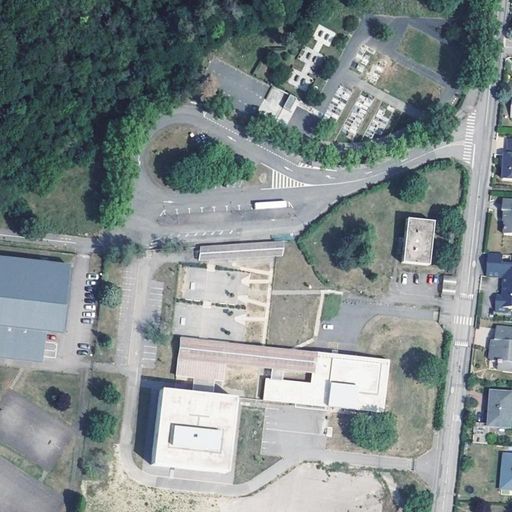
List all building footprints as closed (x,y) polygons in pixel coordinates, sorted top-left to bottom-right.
[(290,95),(283,107),(289,110),(296,98),(290,95)] [(511,143),(508,143),(507,157),(503,156),(501,181),(511,182),(511,143)] [(511,202),(503,202),(503,213),(505,214),(505,224),(506,224),(505,238),(511,237),(511,202)] [(426,267),(431,223),(405,221),(400,264),(426,267)] [(285,246),(201,250),(200,263),(283,259),(285,246)] [(503,256),(489,255),(487,279),(505,280),(504,296),(497,296),(497,311),(508,312),(508,310),(511,310),(511,267),(502,267),(503,256)] [(67,270),(0,260),(0,348),(41,353),(43,331),(60,333),(67,270)] [(183,299),(247,305),(250,273),(187,267),(183,299)] [(451,297),(454,278),(443,277),(441,296),(451,297)] [(511,330),(496,329),(495,342),(492,342),(489,344),(488,359),(493,363),(499,363),(499,365),(502,365),(502,368),(504,371),(511,372),(511,330)] [(191,397),(210,399),(212,383),(221,384),(223,366),(270,372),(268,383),(279,384),(281,373),(311,376),(313,357),(179,341),(175,379),(193,381),(191,397)] [(43,354),(54,356),(56,344),(46,342),(43,354)] [(41,353),(0,348),(0,357),(40,362),(41,353)] [(268,383),(265,383),(263,403),(380,417),(387,365),(313,357),(311,376),(310,388),(279,384),(268,383)] [(210,399),(191,397),(161,393),(153,466),(227,474),(235,402),(210,399)] [(472,444),(487,445),(489,428),(509,430),(511,396),(492,394),(489,426),(474,424),(472,444)] [(511,458),(504,458),(501,491),(511,492),(511,458)] [(117,487),(115,511),(190,511),(192,495),(167,492),(166,510),(155,509),(157,491),(117,487)]
